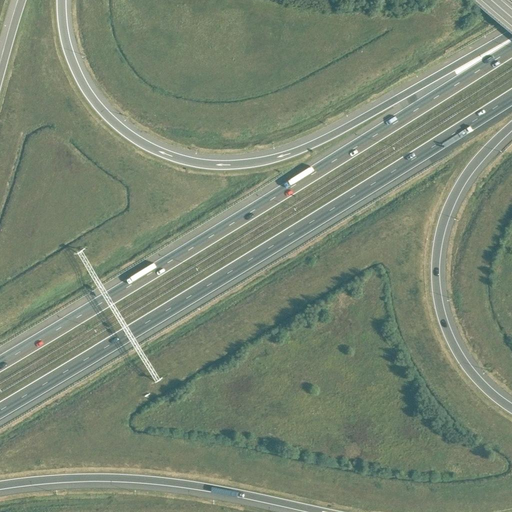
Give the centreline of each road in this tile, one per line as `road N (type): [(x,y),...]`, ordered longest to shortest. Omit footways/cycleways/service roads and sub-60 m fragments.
road 1 (motorway): [(511,48),(0,364)]
road 2 (motorway): [(0,410),(511,96)]
road 3 (motorway): [(511,45),(323,141),(240,167),(205,168),(126,137),(95,106),(64,41),(60,0)]
road 4 (motorway): [(511,408),(478,380),(453,344),(436,263),(456,189),(511,126)]
road 5 (motorway): [(0,486),(141,482),(325,511)]
